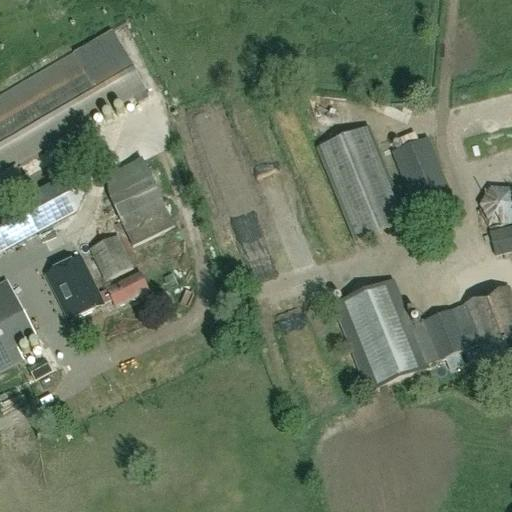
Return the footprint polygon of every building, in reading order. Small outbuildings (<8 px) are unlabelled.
[(124,35),(132,48),(142,42),(134,29),(124,35)] [(148,101),(115,39),(112,33),(0,97),(0,194),(22,182),(15,168),(47,151),(134,100),(138,107),(148,101)] [(364,131),(318,149),(356,243),(401,225),(364,131)] [(425,140),(390,155),(419,226),(454,211),(425,140)] [(165,215),(144,169),(103,188),(124,234),(165,215)] [(76,214),(87,191),(77,174),(38,195),(41,200),(0,221),(0,242),(5,252),(76,214)] [(246,197),(242,179),(235,181),(236,184),(233,185),(246,239),(261,236),(252,195),(246,197)] [(511,191),(492,190),(479,208),(488,226),(510,228),(511,224),(511,191)] [(511,227),(487,234),(495,257),(511,252),(511,227)] [(104,290),(105,291),(109,301),(113,309),(148,292),(139,274),(134,276),(114,238),(87,251),(104,283),(123,273),(126,280),(104,290)] [(332,246),(317,250),(324,274),(339,270),(332,246)] [(109,301),(105,291),(96,296),(77,258),(43,276),(67,323),(109,301)] [(394,281),(329,307),(364,394),(429,369),(427,365),(477,346),(488,374),(511,365),(511,302),(507,290),(412,326),(394,281)] [(0,288),(0,371),(22,360),(17,350),(36,340),(7,285),(0,288)] [(52,373),(46,362),(29,372),(34,383),(52,373)]
